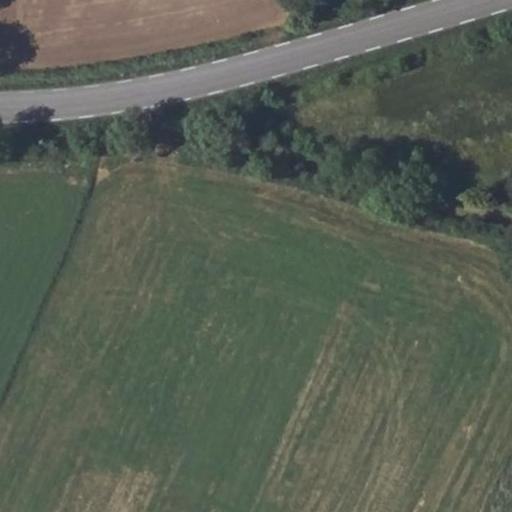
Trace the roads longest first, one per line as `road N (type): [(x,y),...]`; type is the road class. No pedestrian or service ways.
road 1 (secondary): [(487,0),(249,75),(118,101),(0,107)]
road 2 (track): [(118,101),(167,142),(251,157),(425,212),(511,227)]
